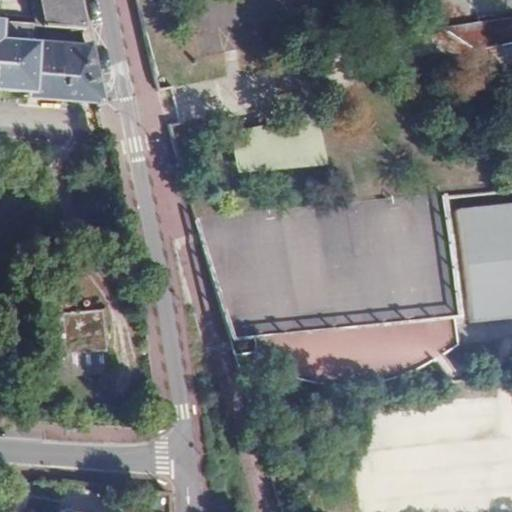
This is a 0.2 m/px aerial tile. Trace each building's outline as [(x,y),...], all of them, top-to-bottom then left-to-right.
[(75,0),(33,0),(39,26),(81,30),(75,0)] [(511,0),(436,0),(440,28),(511,18),(511,0)] [(34,26),(0,23),(0,32),(33,35),(34,26)] [(0,95),(21,97),(21,102),(97,108),(92,88),(85,53),(32,48),(33,35),(0,32),(0,95)] [(234,178),(323,165),(316,118),(227,131),(234,178)] [(439,198),(366,205),(221,217),(231,343),(255,342),(256,353),(257,365),(294,383),(340,391),(383,386),(422,370),(452,347),(451,344),(450,325),(439,198)] [(511,205),(457,212),(469,325),(511,319),(511,205)] [(103,311),(58,314),(61,361),(106,358),(103,311)] [(166,511),(164,492),(144,489),(140,510),(145,511),(166,511)]
